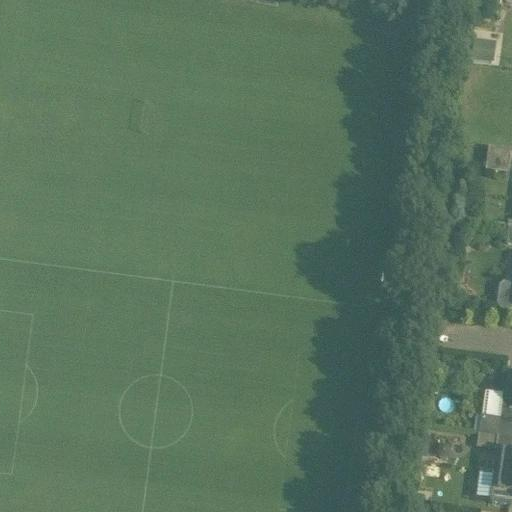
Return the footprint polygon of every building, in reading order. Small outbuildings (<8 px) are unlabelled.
[(490,64),(493,45),(474,42),(471,61),(490,64)] [(510,151),(487,148),(484,171),(507,175),(510,151)] [(511,284),(506,284),(500,288),(497,307),(502,313),(511,314),(511,284)] [(511,394),(501,393),(496,438),(511,440),(511,394)] [(511,458),(502,457),(499,474),(497,493),(511,495),(511,458)] [(511,508),(511,495),(497,493),(499,474),(493,473),(488,505),(511,508)]
